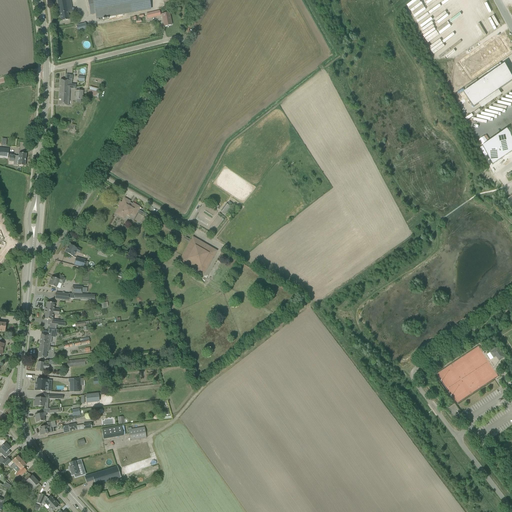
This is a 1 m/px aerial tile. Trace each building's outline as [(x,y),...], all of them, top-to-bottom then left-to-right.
[(68,13),(73,12),(70,0),(56,0),(61,21),(69,20),(68,13)] [(87,0),(90,15),(95,14),(96,19),(151,9),(150,4),(149,0),(87,0)] [(161,14),(163,21),(164,26),(172,25),(169,13),(161,14)] [(77,32),(87,30),(85,23),(76,25),(77,32)] [(494,38),(459,62),(471,79),(510,51),(503,42),(499,45),(494,38)] [(505,64),(463,92),(474,108),(511,81),(511,80),(511,77),(504,66),(505,65),(505,64)] [(58,105),(67,106),(67,98),(69,98),(69,89),(75,89),(75,85),(71,84),(71,80),(60,80),(58,105)] [(98,92),(99,89),(90,87),(89,90),(88,90),(87,95),(98,98),(99,93),(98,92)] [(507,129),(480,147),(484,157),(487,155),(492,165),(511,151),(511,138),(511,137),(510,134),(507,129)] [(0,157),(7,158),(8,149),(0,148),(0,157)] [(18,165),(25,166),(26,154),(19,153),(18,157),(14,156),(9,155),(9,161),(14,162),(14,161),(18,161),(18,165)] [(119,207),(115,214),(119,216),(123,219),(126,215),(129,216),(130,213),(135,216),(139,207),(132,203),(131,205),(129,203),(127,206),(120,202),(118,206),(119,207)] [(222,212),(225,214),(230,207),(227,204),(222,212)] [(179,261),(203,275),(216,251),(193,237),(179,261)] [(64,252),(73,257),(76,252),(79,253),(81,250),(75,246),(74,247),(69,244),(64,252)] [(74,265),(83,268),(85,260),(76,258),(74,265)] [(63,284),(65,278),(55,275),(55,278),(51,277),(48,285),(56,288),(58,283),(63,284)] [(56,293),(55,299),(68,301),(68,299),(68,294),(56,293)] [(44,309),(44,311),(59,313),(59,310),(54,309),(54,303),(51,303),(46,302),(46,308),(45,308),(45,309),(44,309)] [(59,313),(44,311),(45,312),(44,319),(49,320),(49,324),(65,326),(65,322),(52,320),(53,315),(59,315),(59,313)] [(56,333),(57,330),(49,329),(48,331),(47,331),(42,331),(42,334),(41,334),(38,357),(43,358),(46,358),(47,351),(48,352),(49,347),(51,336),(52,335),(52,333),(56,333)] [(88,337),(78,339),(79,342),(73,343),(73,346),(88,344),(88,337)] [(493,358),(496,356),(499,361),(504,357),(498,347),(490,353),(493,358)] [(85,366),(84,362),(89,361),(88,359),(84,359),(66,361),(67,368),(85,366)] [(43,364),(43,363),(37,362),(36,371),(42,372),(43,369),(49,369),(49,365),(43,364)] [(45,391),(46,384),(47,385),(47,380),(37,379),(36,383),(35,383),(35,390),(45,391)] [(86,395),(87,403),(99,401),(98,393),(86,395)] [(43,407),(43,403),(46,403),(46,398),(35,397),(35,402),(34,402),(34,406),(43,407)] [(34,415),(36,423),(45,421),(44,416),(46,416),(45,412),(39,414),(39,412),(36,413),(36,414),(34,415)] [(48,433),(52,433),(51,428),(51,427),(50,422),(46,423),(46,426),(40,427),(40,430),(39,431),(40,435),(48,434),(48,433)] [(68,425),(69,432),(77,430),(75,424),(68,425)] [(101,429),(103,439),(123,436),(121,426),(101,429)] [(128,430),(130,441),(146,438),(144,427),(128,430)] [(0,448),(0,453),(3,456),(4,454),(7,457),(10,453),(8,451),(10,449),(5,443),(0,448),(1,448),(0,448)] [(12,469),(13,468),(22,461),(17,456),(12,461),(14,463),(10,467),(12,469)] [(1,464),(2,465),(3,464),(6,466),(11,461),(8,458),(2,462),(1,464)] [(81,476),(78,465),(82,464),(81,460),(74,462),(74,461),(69,463),(71,467),(69,467),(72,476),(74,475),(75,478),(81,476)] [(22,461),(13,468),(17,473),(15,475),(19,478),(23,475),(26,471),(23,468),(24,467),(26,465),(22,461)] [(120,477),(117,467),(105,470),(106,472),(100,473),(101,475),(97,476),(96,475),(92,476),(95,485),(120,477)] [(21,481),(24,485),(27,483),(33,488),(38,483),(32,476),(31,476),(29,474),(21,481)] [(46,497),(44,496),(45,495),(41,494),(37,503),(41,505),(41,504),(45,505),(46,504),(53,511),(56,508),(57,509),(59,507),(58,506),(59,505),(56,502),(55,502),(50,497),(48,499),(46,497)]
